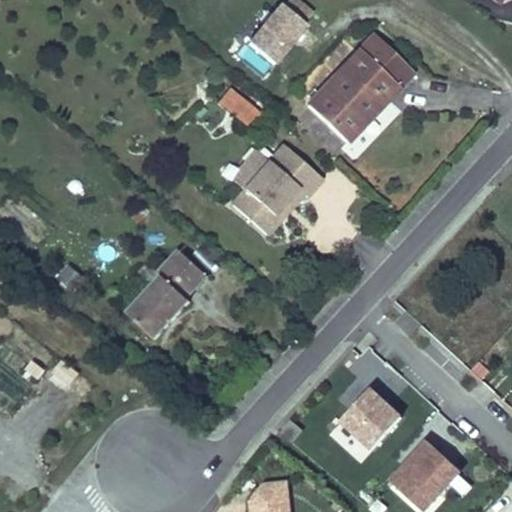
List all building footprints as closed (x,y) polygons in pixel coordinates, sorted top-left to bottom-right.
[(278,0),(245,41),(275,65),(315,16),(295,0),(286,0),(283,4),(278,0)] [(306,106),(341,139),(369,110),(374,115),(413,73),(373,36),(306,106)] [(257,115),(230,89),(219,100),(246,126),(257,115)] [(369,110),(341,139),(346,144),(374,115),(369,110)] [(254,173),(244,164),(229,180),(243,192),(229,207),(263,238),(277,222),(272,217),(294,191),(300,196),(305,200),(321,182),(282,148),(266,166),(259,173),(254,173)] [(252,154),(244,164),(254,173),(259,173),(266,166),(252,154)] [(272,217),(277,222),(300,196),(294,191),(272,217)] [(160,279),(125,316),(154,342),(189,304),(186,302),(207,279),(178,252),(156,276),(160,279)] [(82,280),(68,267),(58,278),(72,291),(82,280)] [(49,379),(68,392),(79,375),(61,362),(49,379)] [(403,420),(374,394),(340,431),(369,457),(403,420)] [(304,433),(291,421),(280,433),(293,446),(304,433)] [(427,511),(462,473),(429,443),(391,485),(421,511),(427,511)] [(262,488),(249,505),(284,500),(283,487),(262,488)] [(286,511),(284,500),(249,505),(249,511),(286,511)]
